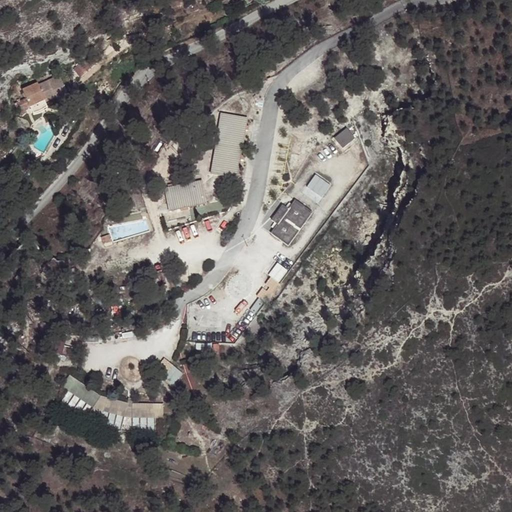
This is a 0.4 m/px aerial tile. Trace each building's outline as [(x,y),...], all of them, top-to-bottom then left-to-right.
[(45,99),(46,101),(57,96),(59,100),(70,96),(60,74),(39,83),(38,82),(23,88),(31,105),(45,99)] [(47,103),(46,101),(45,99),(31,105),(33,110),(47,103)] [(208,174),(223,177),(230,174),(236,173),(238,160),(239,156),(240,150),(241,145),(243,131),(244,126),(245,120),(218,116),(208,174)] [(343,130),(332,139),(340,149),(351,140),(343,130)] [(37,158),(28,152),(25,155),(34,162),(37,158)] [(321,185),(315,181),(307,192),(312,197),(321,185)] [(163,190),(164,200),(171,197),(185,190),(194,186),(200,184),(199,182),(170,188),(166,189),(163,190)] [(171,197),(164,200),(167,212),(178,210),(185,208),(203,204),(200,184),(194,186),(185,190),(171,197)] [(286,209),(285,209),(284,212),(277,231),(274,239),(284,247),(309,213),(292,201),(286,209)] [(284,212),(285,209),(280,205),(269,221),(274,225),(268,235),(274,239),(277,231),(284,212)] [(280,265),(255,294),(264,301),(288,272),(280,265)] [(165,376),(172,382),(181,374),(174,367),(165,376)] [(123,418),(163,419),(163,405),(136,404),(129,400),(128,402),(113,402),(68,378),(61,392),(101,413),(108,413),(108,426),(113,429),(117,429),(123,418)]
